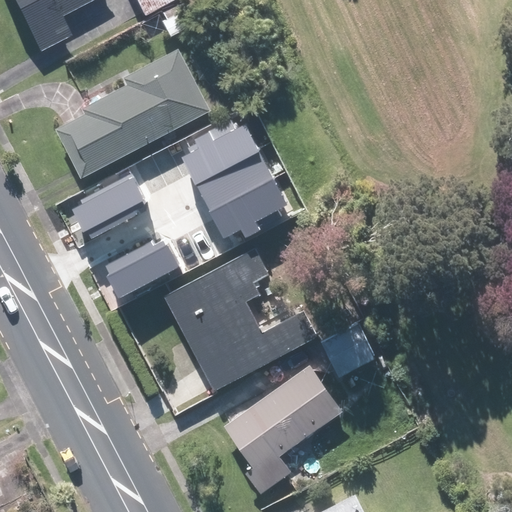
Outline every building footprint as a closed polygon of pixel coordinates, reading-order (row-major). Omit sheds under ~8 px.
[(13,0),(40,50),(74,32),(64,13),(87,0),(13,0)] [(171,0),(138,0),(147,14),(171,0)] [(163,20),(171,35),(198,21),(190,6),(163,20)] [(215,107),(182,46),(122,78),(129,90),(61,126),(88,176),(215,107)] [(182,144),(226,235),(297,201),(252,110),(182,144)] [(76,203),(92,231),(154,198),(139,169),(76,203)] [(168,227),(109,259),(127,292),(186,260),(168,227)] [(266,291),(260,279),(285,265),(271,238),(170,294),(223,390),(324,335),(308,307),(269,328),(253,298),(266,291)] [(361,322),(323,341),(342,377),(380,358),(361,322)] [(347,408),(314,362),(230,423),(263,469),(347,408)] [(371,511),(360,489),(315,511),(371,511)]
